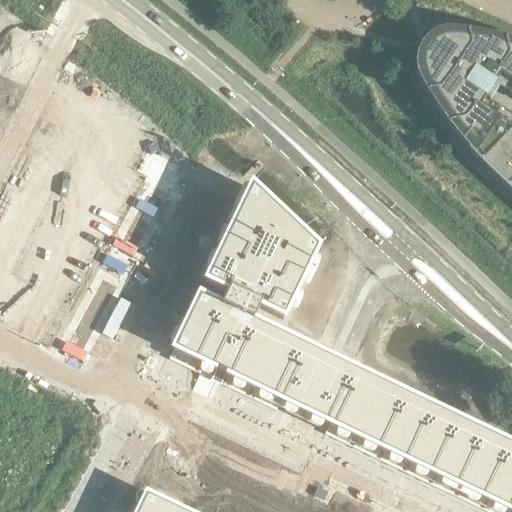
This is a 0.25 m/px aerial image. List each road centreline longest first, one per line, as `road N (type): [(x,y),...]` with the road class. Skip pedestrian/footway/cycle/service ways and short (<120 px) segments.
road 1 (secondary): [(383,232),(116,0)]
road 2 (residential): [(97,511),(166,394),(288,451)]
road 3 (residential): [(383,232),(288,451)]
road 4 (unknown): [(99,391),(198,179)]
road 5 (unknown): [(42,78),(90,125),(100,154),(95,184),(53,271)]
road 6 (secondary): [(511,352),(383,232)]
road 7 (residential): [(288,451),(416,511)]
